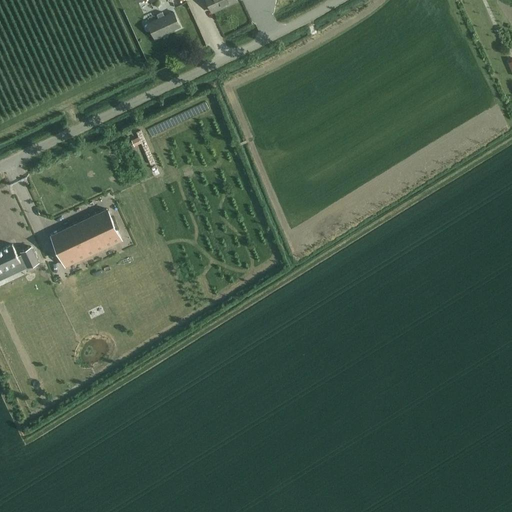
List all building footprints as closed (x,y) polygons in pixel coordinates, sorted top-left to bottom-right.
[(171,8),(180,5),(178,0),(170,0),(168,1),(171,8)] [(207,0),(212,11),(235,0),(207,0)] [(510,83),(472,0),(459,0),(499,88),(510,83)] [(154,37),(180,26),(174,11),(148,23),(154,37)] [(34,227),(38,235),(59,225),(51,208),(21,222),(15,209),(4,214),(11,229),(19,225),(23,233),(34,227)] [(107,209),(51,235),(66,266),(121,240),(107,209)] [(12,244),(0,249),(0,271),(21,262),(23,266),(26,264),(28,267),(38,262),(31,247),(20,252),(21,254),(18,256),(12,244)]
